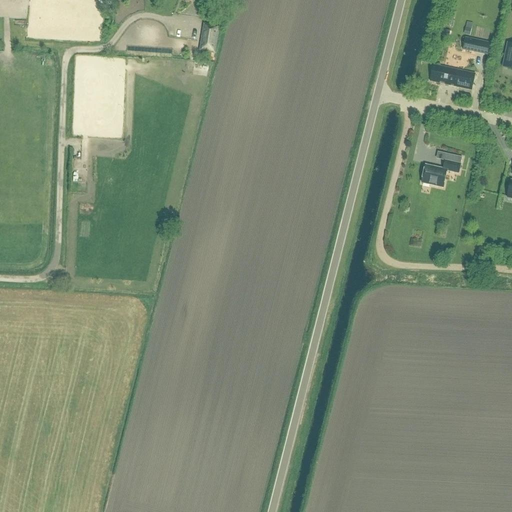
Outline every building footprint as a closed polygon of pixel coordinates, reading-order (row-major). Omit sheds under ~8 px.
[(218,29),(205,27),(201,52),(214,54),(218,29)] [(491,44),(465,39),(463,50),(488,56),(491,44)] [(511,45),(508,44),(503,68),(511,70),(511,45)] [(472,92),(475,75),(434,66),(430,83),(472,92)] [(443,171),(426,167),(422,184),(443,189),(447,172),(459,175),(461,166),(445,162),(443,171)]
